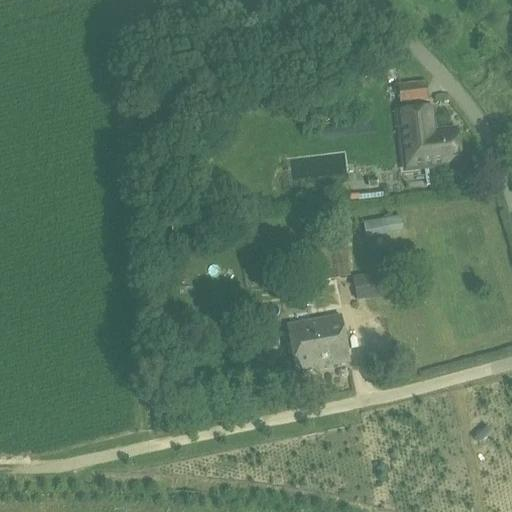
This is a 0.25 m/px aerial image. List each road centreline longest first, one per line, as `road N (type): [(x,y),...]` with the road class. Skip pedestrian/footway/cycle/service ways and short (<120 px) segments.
road 1 (residential): [(40,472),(511,362)]
road 2 (residential): [(511,201),(464,102),(369,0)]
